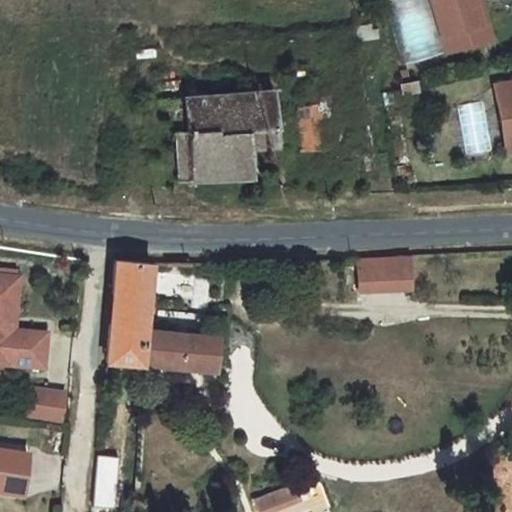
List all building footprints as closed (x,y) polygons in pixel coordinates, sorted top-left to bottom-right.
[(417,0),(431,57),(470,48),(464,24),(461,13),(484,7),(482,0),(417,0)] [(470,48),(431,57),(435,71),(480,61),(470,22),(464,24),(470,48)] [(511,151),(511,75),(486,79),(499,155),(511,151)] [(285,111),(280,82),(189,88),(192,126),(177,126),(181,180),(263,175),(263,148),(286,146),(285,111)] [(325,102),(296,107),(300,150),(328,147),(325,102)] [(407,254),(353,258),(354,293),(380,292),(393,291),(406,290),(407,254)] [(146,255),(122,255),(115,361),(228,368),(228,349),(225,330),(158,325),(163,256),(146,255)] [(20,356),(0,354),(0,389),(17,391),(20,356)] [(68,387),(27,381),(26,398),(24,414),(64,423),(69,406),(68,387)] [(34,472),(35,449),(0,444),(0,489),(29,493),(34,472)]
